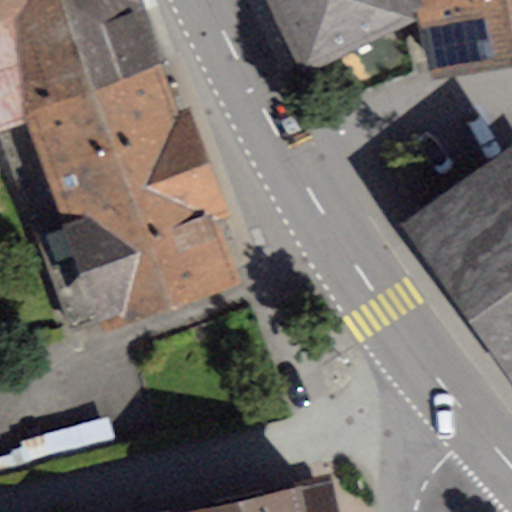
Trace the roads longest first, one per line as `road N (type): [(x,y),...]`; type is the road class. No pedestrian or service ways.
road 1 (residential): [(6,511),(428,410)]
road 2 (secondary): [(444,380),(363,276),(299,175)]
road 3 (residential): [(299,175),(460,107),(511,94)]
road 4 (secondary): [(299,175),(208,0)]
